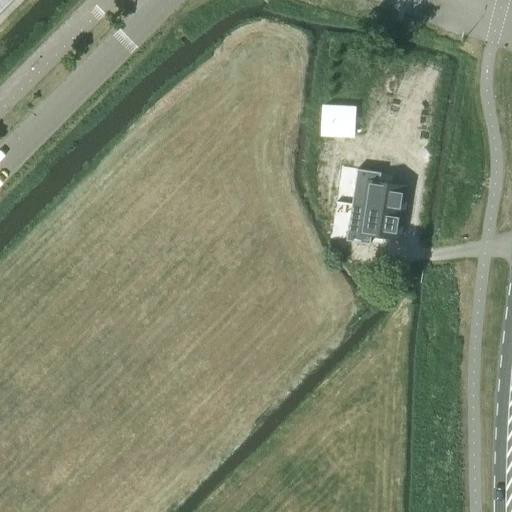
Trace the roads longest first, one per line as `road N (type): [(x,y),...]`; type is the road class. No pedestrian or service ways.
road 1 (unclassified): [(0,162),(162,0)]
road 2 (primary): [(511,332),(499,511)]
